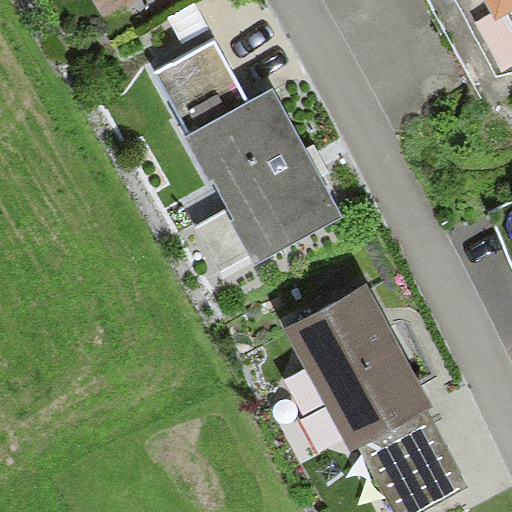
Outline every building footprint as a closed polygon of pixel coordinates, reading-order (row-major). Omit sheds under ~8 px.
[(511,3),(511,0),(487,0),(494,13),(511,3)] [(203,231),(227,277),(339,217),(272,94),(250,105),(215,40),(158,71),(235,214),(203,231)] [(511,200),(489,210),(511,264),(511,200)] [(423,416),(435,410),(370,288),(288,332),(352,453),(361,448),(423,416)] [(395,511),(432,511),(464,495),(423,416),(361,448),(395,511)]
